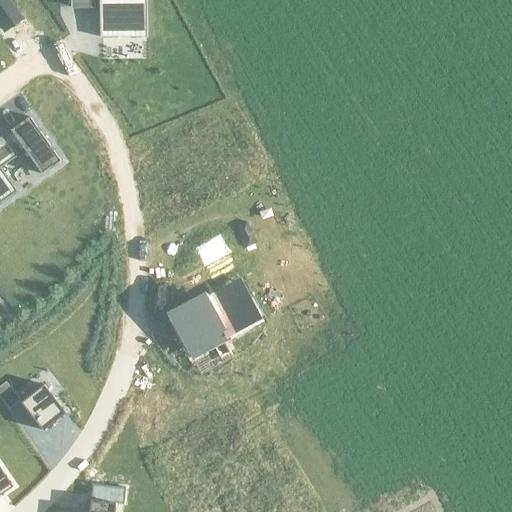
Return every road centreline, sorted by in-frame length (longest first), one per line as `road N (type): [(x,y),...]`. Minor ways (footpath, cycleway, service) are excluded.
road 1 (residential): [(116,147),(138,271),(132,343),(102,418),(24,511)]
road 2 (track): [(378,0),(247,131),(126,181)]
road 3 (residential): [(116,147),(71,71),(33,65),(0,88)]
